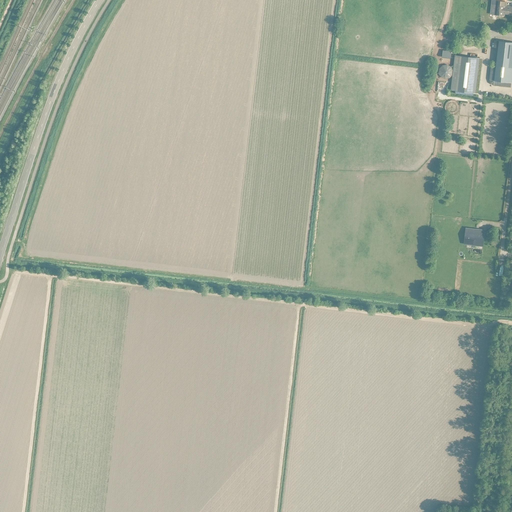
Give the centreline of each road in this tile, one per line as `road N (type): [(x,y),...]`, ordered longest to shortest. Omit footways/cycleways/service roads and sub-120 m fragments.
road 1 (track): [(125,0),(74,98),(26,256),(511,314)]
road 2 (secondary): [(0,261),(62,75),(102,0)]
road 3 (track): [(76,0),(0,140)]
